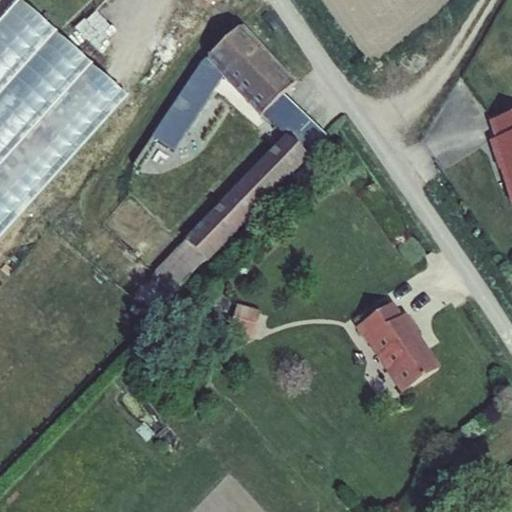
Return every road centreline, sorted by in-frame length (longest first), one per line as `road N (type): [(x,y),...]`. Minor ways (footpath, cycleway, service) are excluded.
road 1 (unclassified): [(511,336),(283,0)]
road 2 (track): [(381,145),(457,53),(488,0)]
